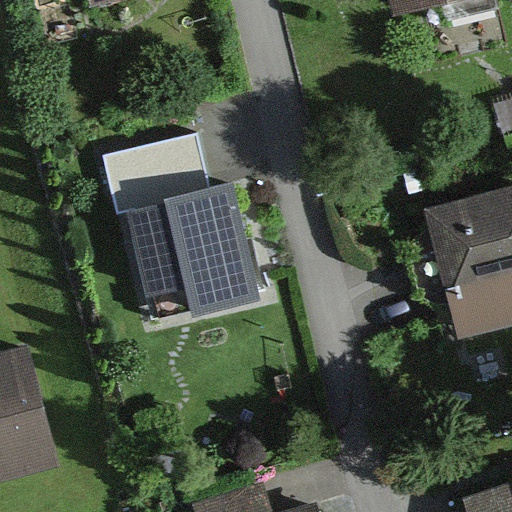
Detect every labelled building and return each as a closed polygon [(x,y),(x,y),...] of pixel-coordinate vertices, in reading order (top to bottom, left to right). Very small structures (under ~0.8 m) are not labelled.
[(196,125),(107,145),(149,324),(263,297),(235,176),(209,182),(196,125)] [(511,189),(421,211),(450,331),(511,316),(511,189)] [(0,467),(59,454),(32,333),(0,340),(0,467)] [(511,511),(511,475),(466,489),(472,511),(511,511)] [(322,511),(318,495),(252,511),(322,511)]
